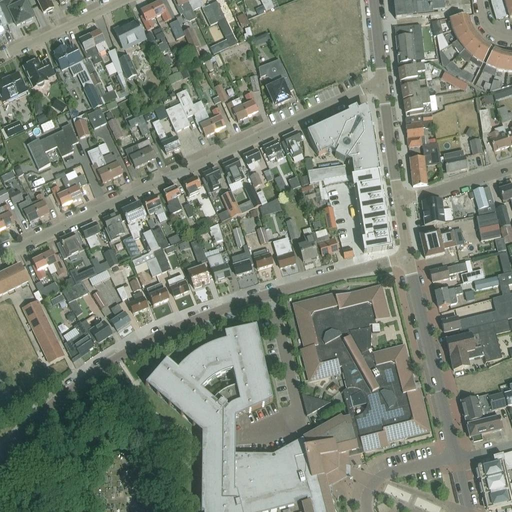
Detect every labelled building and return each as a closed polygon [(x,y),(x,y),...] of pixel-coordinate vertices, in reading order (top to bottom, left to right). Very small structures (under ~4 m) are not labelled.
[(8,0),(0,4),(0,6),(4,13),(3,14),(8,25),(9,26),(15,23),(17,27),(25,23),(26,24),(32,21),(31,20),(33,19),(25,3),(16,7),(12,0),(8,0)] [(36,0),(43,14),(54,9),(49,0),(36,0)] [(182,16),(185,21),(190,22),(196,19),(193,12),(192,13),(186,0),(174,0),(175,1),(173,2),(180,17),(182,16)] [(203,5),(200,0),(186,0),(192,13),(193,12),(201,8),(200,7),(203,5)] [(259,0),(263,7),(255,10),(258,17),(266,13),(265,12),(266,12),(273,8),(269,0),(259,0)] [(443,0),(393,0),(395,20),(432,16),(431,11),(444,9),(443,0)] [(499,0),(490,0),(491,5),(496,21),(508,17),(509,19),(511,18),(511,0),(505,0),(500,2),(499,0)] [(160,2),(150,7),(156,19),(161,16),(165,23),(171,20),(169,16),(164,7),(163,8),(160,2)] [(209,6),(217,23),(226,41),(229,47),(230,49),(237,45),(217,3),(209,6)] [(210,27),(217,23),(209,6),(202,10),(210,27)] [(141,18),(145,27),(148,32),(154,29),(150,22),(156,19),(150,7),(140,12),(143,17),(141,18)] [(244,15),(237,18),(241,28),(249,25),(244,15)] [(467,17),(449,20),(452,31),(470,25),(467,17)] [(439,22),(431,24),(433,38),(436,38),(442,35),(439,22)] [(121,27),(114,31),(118,40),(122,47),(123,49),(136,43),(137,45),(145,41),(144,39),(140,30),(141,30),(140,28),(139,29),(136,23),(129,26),(122,29),(121,27)] [(170,26),(176,40),(184,37),(177,23),(170,26)] [(250,35),(255,33),(253,25),(247,27),(250,35)] [(470,25),(452,31),(457,42),(473,32),(470,25)] [(396,29),(394,29),(395,39),(398,63),(398,65),(401,65),(408,64),(415,63),(424,62),(423,52),(422,42),(420,26),(411,27),(404,28),(396,29)] [(158,41),(160,40),(163,45),(166,43),(163,38),(165,37),(161,29),(154,32),(158,41)] [(190,51),(199,47),(192,31),(183,34),(190,51)] [(99,32),(89,36),(98,55),(104,52),(108,50),(99,32)] [(457,42),(452,46),(459,55),(464,51),(478,39),(473,32),(457,42)] [(156,56),(156,55),(167,76),(170,74),(160,53),(162,53),(159,47),(157,47),(155,42),(152,33),(146,36),(155,54),(156,56)] [(78,43),(82,52),(87,60),(98,55),(89,36),(79,41),(80,42),(78,43)] [(254,48),(260,46),(257,38),(251,41),(254,48)] [(478,39),(464,51),(472,59),(484,44),(478,39)] [(214,55),(219,52),(229,47),(226,41),(211,48),(214,55)] [(472,59),(469,62),(480,69),(482,65),(491,49),(484,44),(472,59)] [(62,50),(54,53),(55,56),(54,57),(62,72),(71,67),(76,78),(87,73),(74,47),(63,52),(62,50)] [(501,53),(494,50),(485,67),(496,71),(501,53)] [(125,90),(126,89),(114,51),(108,54),(125,90)] [(225,52),(220,54),(225,64),(229,63),(225,52)] [(507,73),(509,55),(501,53),(496,71),(507,73)] [(201,54),(194,57),(197,63),(204,60),(201,54)] [(128,80),(137,76),(128,57),(119,61),(128,80)] [(446,60),(441,62),(442,67),(444,68),(449,64),(446,60)] [(55,76),(47,61),(39,64),(38,61),(37,62),(33,64),(23,68),(33,89),(36,87),(37,88),(38,89),(40,89),(42,88),(44,87),(44,85),(44,83),(48,82),(47,80),(55,76)] [(268,90),(275,106),(289,100),(287,94),(293,91),(289,82),(279,61),(258,69),(260,80),(261,80),(261,78),(266,76),(268,77),(269,79),(271,80),(273,80),(275,80),(276,80),(279,85),(268,90)] [(94,87),(101,84),(90,63),(84,66),(89,77),(94,87)] [(450,64),(445,69),(447,72),(458,78),(461,72),(451,63),(450,64)] [(401,88),(427,85),(425,73),(430,72),(429,65),(424,66),(424,65),(410,67),(399,68),(401,88)] [(185,70),(179,73),(182,79),(188,76),(185,70)] [(178,73),(167,78),(170,84),(180,79),(178,73)] [(0,83),(0,97),(3,103),(26,92),(18,75),(0,83)] [(470,85),(474,78),(468,75),(464,82),(470,85)] [(256,77),(250,78),(253,92),(259,91),(256,77)] [(66,79),(59,81),(61,88),(67,86),(66,79)] [(493,82),(489,93),(500,90),(501,83),(493,82)] [(490,92),(491,86),(485,83),(483,88),(490,92)] [(215,88),(218,95),(221,103),(227,100),(221,85),(215,88)] [(401,90),(403,103),(429,100),(427,85),(401,88),(401,90)] [(84,91),(93,110),(102,106),(93,87),(84,91)] [(204,90),(206,97),(215,95),(213,88),(204,90)] [(117,94),(120,100),(128,96),(126,90),(117,94)] [(166,94),(164,95),(159,101),(162,107),(176,100),(171,90),(165,93),(166,94)] [(178,100),(177,100),(187,119),(196,115),(197,118),(194,120),(201,135),(203,134),(205,138),(215,134),(210,122),(205,111),(205,112),(200,102),(193,106),(186,91),(176,96),(178,100)] [(105,105),(110,102),(110,104),(113,103),(112,101),(117,99),(113,92),(102,97),(105,105)] [(239,99),(242,107),(248,119),(258,114),(256,110),(258,109),(251,94),(244,97),(248,104),(242,107),(239,99)] [(128,113),(137,111),(134,98),(125,101),(128,113)] [(227,105),(230,111),(234,120),(236,119),(238,123),(248,119),(242,107),(239,99),(227,105)] [(57,100),(52,107),(62,114),(67,106),(57,100)] [(171,109),(165,112),(175,134),(190,127),(186,119),(187,119),(177,100),(169,104),(171,109)] [(403,103),(404,112),(405,120),(431,117),(432,117),(429,100),(403,103)] [(218,109),(221,114),(227,111),(224,106),(218,109)] [(511,114),(511,113),(508,114),(506,107),(497,109),(502,124),(511,120),(511,114)] [(370,118),(368,119),(367,114),(367,113),(366,112),(365,112),(364,111),(362,112),(358,113),(356,108),(306,131),(318,157),(330,152),(336,155),(335,157),(344,162),(345,160),(352,163),(353,176),(378,173),(370,118)] [(215,119),(210,122),(215,134),(225,129),(223,125),(225,124),(218,109),(212,112),(215,119)] [(482,134),(491,132),(488,110),(479,112),(482,134)] [(87,117),(94,131),(107,125),(100,111),(87,117)] [(109,122),(107,123),(116,141),(124,137),(115,120),(114,120),(111,113),(106,115),(109,122)] [(37,118),(39,124),(47,121),(44,114),(37,118)] [(152,120),(149,114),(143,117),(146,123),(152,120)] [(85,115),(73,121),(80,140),(89,136),(84,121),(87,120),(85,115)] [(150,133),(142,116),(128,122),(132,130),(138,127),(142,137),(150,133)] [(407,140),(421,139),(422,147),(425,146),(424,138),(423,138),(422,131),(427,131),(427,130),(433,130),(431,117),(405,120),(406,128),(407,140)] [(158,121),(152,124),(166,156),(180,149),(175,139),(169,142),(158,121)] [(8,138),(22,131),(19,123),(4,130),(8,138)] [(38,141),(27,146),(34,163),(38,172),(50,166),(45,154),(57,149),(62,159),(62,158),(73,153),(71,147),(78,144),(76,138),(70,125),(61,129),(63,132),(39,142),(38,141)] [(494,153),(509,148),(505,136),(506,136),(503,127),(494,130),(495,134),(488,136),(494,153)] [(469,129),(465,136),(470,139),(474,133),(469,129)] [(285,143),(281,144),(286,156),(290,154),(292,159),(302,155),(297,144),(301,142),(296,133),(283,139),(285,143)] [(407,140),(408,148),(422,147),(421,139),(407,140)] [(142,144),(137,146),(145,165),(155,161),(153,156),(155,156),(148,141),(142,144)] [(470,143),(471,147),(473,157),(482,155),(479,141),(470,143)] [(284,159),(276,142),(263,148),(269,162),(275,159),(276,163),(284,159)] [(437,145),(436,145),(430,146),(425,146),(422,147),(423,158),(409,160),(413,188),(427,187),(425,167),(440,166),(437,145)] [(135,170),(145,165),(137,146),(130,149),(124,152),(131,166),(133,166),(135,170)] [(103,158),(98,148),(87,153),(93,166),(92,167),(99,182),(101,181),(102,185),(112,180),(107,168),(103,158)] [(256,151),(243,157),(250,173),(259,169),(258,166),(259,166),(257,162),(261,161),(256,151)] [(445,162),(445,164),(447,173),(466,169),(464,158),(463,152),(444,156),(445,162)] [(113,157),(111,154),(103,158),(107,168),(112,180),(122,175),(121,171),(122,171),(116,156),(113,157)] [(241,170),(236,160),(223,166),(228,178),(226,179),(228,187),(245,180),(241,170)] [(75,168),(78,174),(90,169),(88,163),(75,168)] [(338,179),(346,177),(345,167),(308,172),(310,184),(317,183),(322,182),(322,181),(338,179)] [(20,169),(14,172),(18,178),(23,176),(20,169)] [(221,190),(219,185),(217,181),(221,179),(220,178),(216,169),(203,175),(204,179),(201,180),(208,195),(210,194),(211,195),(221,190)] [(269,170),(263,173),(267,183),(274,180),(269,170)] [(64,173),(59,176),(61,179),(62,181),(67,192),(72,204),(82,199),(80,195),(82,194),(80,189),(87,186),(82,176),(75,179),(68,183),(66,179),(66,177),(64,173)] [(257,173),(249,177),(255,188),(262,184),(257,173)] [(378,173),(351,177),(352,183),(363,254),(387,250),(386,244),(390,243),(388,235),(385,236),(384,231),(388,230),(386,223),(383,223),(382,218),(386,218),(384,210),(381,211),(380,206),(384,205),(382,198),(379,198),(378,193),(382,193),(378,173)] [(18,178),(17,179),(21,185),(26,182),(23,176),(18,178)] [(284,184),(280,177),(274,180),(282,197),(288,194),(284,184)] [(306,177),(299,179),(301,187),(309,185),(306,177)] [(198,194),(197,190),(201,188),(196,178),(183,184),(189,198),(198,194)] [(34,180),(29,182),(31,188),(37,185),(34,180)] [(328,209),(324,210),(323,210),(327,231),(336,229),(333,221),(330,208),(330,207),(329,207),(327,196),(324,187),(322,182),(317,183),(321,202),(322,202),(327,201),(328,209)] [(511,186),(499,191),(503,203),(510,201),(511,207),(511,186)] [(60,204),(62,208),(72,204),(67,192),(61,195),(57,187),(51,190),(58,205),(60,204)] [(176,187),(163,193),(169,207),(167,208),(171,216),(182,211),(178,203),(177,199),(181,197),(176,187)] [(256,195),(252,187),(244,191),(254,210),(262,207),(256,195)] [(10,199),(13,205),(23,201),(18,191),(14,192),(12,188),(6,191),(8,196),(10,199)] [(473,192),(476,204),(478,211),(494,206),(492,199),(489,188),(483,190),(482,189),(473,192)] [(5,190),(4,190),(0,192),(0,204),(10,199),(8,196),(6,191),(5,190)] [(262,192),(256,195),(262,207),(262,208),(267,205),(268,205),(262,192)] [(221,197),(229,215),(231,219),(231,220),(241,215),(231,193),(221,197)] [(38,202),(32,205),(34,208),(40,219),(49,214),(47,210),(49,209),(45,200),(42,195),(36,198),(38,202)] [(149,216),(155,213),(157,216),(164,213),(156,196),(142,203),(149,216)] [(28,220),(30,224),(40,219),(34,208),(29,197),(25,198),(27,202),(18,206),(26,221),(28,220)] [(441,200),(422,203),(423,217),(424,227),(444,224),(444,223),(452,222),(450,210),(443,211),(441,201),(441,200)] [(196,202),(192,203),(197,221),(202,219),(196,202)] [(147,221),(139,204),(122,212),(128,226),(127,226),(132,237),(134,241),(141,238),(149,254),(153,252),(154,254),(162,251),(153,232),(145,235),(142,228),(143,228),(141,224),(147,221)] [(15,220),(10,211),(8,205),(0,208),(0,219),(5,230),(15,225),(13,221),(15,220)] [(194,217),(188,205),(184,207),(189,219),(194,217)] [(262,208),(260,209),(262,218),(270,215),(267,205),(262,208)] [(495,210),(500,229),(503,238),(504,243),(511,241),(511,236),(504,207),(495,210)] [(256,211),(250,213),(252,219),(258,217),(256,211)] [(121,224),(117,214),(103,220),(107,229),(105,230),(111,243),(120,239),(119,236),(122,235),(118,226),(121,224)] [(500,239),(498,225),(496,215),(476,219),(481,243),(500,239)] [(230,230),(237,227),(234,220),(227,223),(230,230)] [(293,221),(286,223),(291,241),(298,239),(293,221)] [(100,245),(95,236),(99,234),(95,224),(81,230),(90,250),(100,245)] [(211,238),(214,237),(215,243),(222,241),(220,234),(218,226),(209,230),(211,238)] [(237,248),(245,246),(240,228),(232,230),(237,248)] [(264,228),(260,229),(257,230),(261,246),(268,244),(264,228)] [(312,234),(310,228),(302,230),(304,236),(303,236),(306,245),(298,247),(303,263),(311,260),(311,259),(316,258),(316,259),(314,251),(317,251),(316,249),(316,248),(314,241),(314,242),(313,239),(314,239),(313,235),(312,235),(312,234)] [(169,248),(160,229),(153,232),(162,251),(169,248)] [(315,234),(313,235),(314,239),(313,239),(314,242),(314,241),(317,241),(322,257),(337,253),(334,242),(330,243),(329,237),(328,237),(326,230),(315,233),(315,234)] [(429,234),(419,236),(422,248),(423,253),(425,260),(426,259),(435,257),(444,255),(443,250),(456,247),(454,240),(453,237),(452,232),(439,235),(438,232),(429,234)] [(59,240),(61,243),(56,245),(63,260),(81,252),(73,234),(59,240)] [(338,237),(342,252),(344,259),(353,257),(360,255),(359,250),(356,249),(352,250),(349,235),(338,237)] [(202,265),(207,263),(199,241),(198,241),(196,236),(192,238),(194,243),(191,244),(198,265),(194,267),(195,270),(187,273),(193,290),(210,284),(204,266),(203,267),(202,265)] [(131,259),(141,255),(134,241),(132,237),(123,242),(131,259)] [(275,244),(274,245),(278,260),(277,260),(280,270),(295,265),(292,256),(292,253),(288,240),(287,241),(288,242),(275,246),(275,244)] [(245,254),(231,259),(233,267),(236,277),(238,276),(239,277),(242,276),(242,275),(251,272),(250,267),(253,266),(250,256),(247,246),(243,248),(245,254)] [(110,269),(119,265),(112,250),(104,254),(110,269)] [(253,254),(254,261),(257,270),(272,266),(268,250),(253,254)] [(154,254),(162,274),(170,271),(162,251),(154,254)] [(52,252),(42,257),(47,268),(53,266),(58,277),(65,274),(56,256),(54,257),(52,252)] [(152,278),(162,274),(154,254),(153,252),(149,254),(142,257),(141,255),(131,259),(130,260),(137,275),(149,270),(152,278)] [(506,254),(498,256),(503,276),(511,274),(506,254)] [(212,271),(215,283),(231,278),(227,266),(224,266),(221,255),(206,259),(211,271),(212,271)] [(43,271),(47,268),(42,257),(32,261),(34,267),(33,267),(39,281),(46,278),(43,271)] [(96,259),(90,261),(94,268),(97,275),(103,273),(100,266),(99,266),(96,259)] [(79,260),(74,264),(78,271),(84,267),(79,260)] [(465,264),(439,270),(430,273),(432,284),(448,280),(448,277),(467,273),(465,264)] [(94,268),(88,271),(91,278),(97,275),(94,268)] [(28,283),(21,269),(8,275),(15,290),(28,283)] [(75,270),(69,273),(71,278),(78,275),(75,270)] [(463,284),(478,280),(483,279),(481,271),(476,273),(476,272),(460,276),(463,284)] [(498,277),(502,297),(510,295),(508,286),(511,285),(511,275),(511,273),(511,274),(503,276),(498,277)] [(8,275),(0,278),(0,293),(1,296),(15,290),(8,275)] [(167,282),(174,298),(189,292),(182,276),(174,279),(167,282)] [(72,279),(65,282),(69,290),(75,287),(72,279)] [(496,279),(472,284),(474,292),(498,286),(496,279)] [(137,281),(130,283),(134,293),(141,291),(137,281)] [(41,284),(36,287),(43,301),(59,293),(55,285),(44,290),(41,284)] [(76,287),(75,287),(69,290),(62,293),(69,304),(67,304),(76,318),(83,313),(75,301),(88,294),(82,284),(76,287)] [(150,301),(151,301),(153,307),(168,301),(161,284),(146,290),(150,299),(149,300),(150,301)] [(358,429),(362,443),(361,443),(363,452),(363,453),(364,453),(388,447),(387,443),(429,432),(421,401),(417,402),(404,347),(372,355),(370,356),(367,350),(369,349),(367,342),(369,342),(367,334),(370,334),(369,326),(376,326),(376,325),(375,322),(389,319),(381,287),(326,301),(325,298),(293,306),(305,350),(301,351),(309,382),(341,374),(339,369),(341,368),(347,390),(345,390),(343,392),(341,394),(343,393),(349,419),(352,431),(355,430),(358,429)] [(128,299),(123,288),(116,290),(122,301),(128,299)] [(435,294),(438,309),(450,306),(456,304),(457,302),(456,296),(463,294),(461,288),(435,294)] [(98,292),(92,296),(101,309),(107,306),(98,292)] [(129,305),(133,315),(148,309),(141,293),(133,296),(136,303),(129,305)] [(511,319),(511,294),(510,295),(502,297),(501,297),(492,300),(495,312),(458,321),(457,319),(441,322),(444,334),(459,330),(460,332),(466,331),(507,320),(511,319)] [(29,324),(44,316),(38,303),(23,310),(29,324)] [(475,310),(473,304),(462,307),(464,314),(475,310)] [(130,323),(118,306),(111,310),(117,319),(111,323),(117,332),(130,323)] [(36,337),(51,330),(44,316),(29,324),(36,337)] [(298,369),(292,316),(282,317),(288,370),(298,369)] [(510,332),(507,320),(466,331),(468,336),(446,342),(453,372),(469,368),(467,361),(483,357),(485,364),(501,360),(496,336),(510,332)] [(112,336),(106,327),(105,325),(103,326),(101,324),(94,329),(92,331),(86,321),(81,325),(90,338),(87,339),(88,341),(91,339),(93,343),(97,341),(98,344),(112,336)] [(79,336),(64,345),(73,363),(72,361),(80,356),(93,348),(88,341),(87,339),(90,338),(81,325),(80,323),(73,328),(79,336)] [(173,368),(171,366),(172,366),(166,361),(145,386),(194,427),(197,425),(202,433),(202,434),(230,422),(229,421),(235,419),(239,417),(236,412),(238,411),(241,410),(243,410),(245,410),(246,414),(261,407),(272,402),(256,328),(224,335),(225,340),(226,342),(225,342),(224,342),(222,343),(221,343),(220,344),(219,344),(218,344),(217,344),(216,345),(215,345),(213,346),(212,346),(211,347),(210,347),(209,347),(208,348),(207,348),(206,349),(205,349),(204,350),(203,351),(202,351),(201,351),(200,352),(199,353),(198,353),(197,354),(196,355),(195,355),(194,356),(193,357),(192,357),(191,358),(190,359),(189,360),(188,360),(187,361),(186,362),(185,363),(184,364),(183,365),(182,366),(180,368),(179,370),(177,371),(174,368),(173,367),(173,368)] [(51,330),(36,337),(42,350),(57,343),(51,330)] [(57,343),(42,350),(49,364),(64,357),(57,343)] [(461,402),(463,413),(504,403),(501,394),(491,397),(490,395),(461,402)] [(306,416),(325,406),(324,402),(301,396),(306,416)] [(504,403),(463,413),(466,424),(493,417),(492,413),(506,409),(504,403)] [(235,456),(235,419),(229,421),(230,422),(202,434),(201,456),(200,511),(274,511),(295,507),(294,503),(306,500),(307,502),(303,504),(303,505),(302,506),(304,510),(304,511),(331,511),(327,498),(324,489),(347,476),(347,457),(347,449),(356,447),(357,450),(358,450),(355,438),(351,439),(349,432),(352,431),(349,419),(347,420),(343,421),(342,418),(310,436),(303,439),(308,448),(302,449),(299,444),(298,445),(299,446),(293,449),(293,448),(292,448),(294,451),(273,457),(253,456),(235,456)] [(499,418),(466,426),(470,439),(502,431),(499,418)] [(511,468),(509,454),(503,456),(506,470),(511,468)] [(494,464),(480,467),(490,511),(511,506),(511,484),(509,485),(506,470),(503,456),(493,458),(494,464)]
